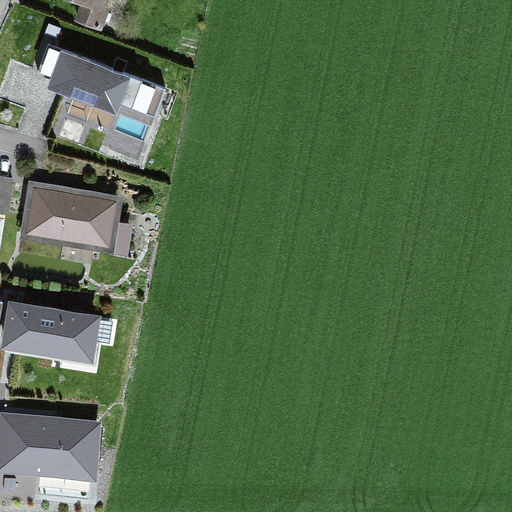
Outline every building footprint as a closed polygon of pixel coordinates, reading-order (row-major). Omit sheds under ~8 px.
[(108,0),(67,0),(80,4),(75,21),(100,29),(108,0)] [(51,40),(38,71),(49,75),(45,85),(116,112),(121,101),(156,115),(167,85),(51,40)] [(11,180),(0,178),(0,208),(6,210),(11,180)] [(117,196),(34,185),(28,232),(110,243),(117,196)] [(98,311),(11,297),(5,340),(91,354),(98,311)] [(98,420),(0,412),(0,468),(93,476),(98,420)]
